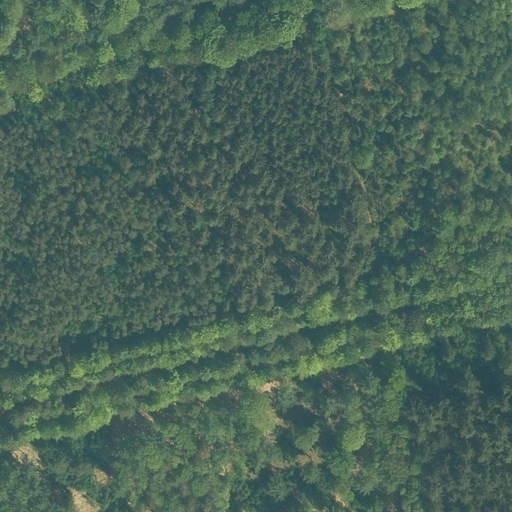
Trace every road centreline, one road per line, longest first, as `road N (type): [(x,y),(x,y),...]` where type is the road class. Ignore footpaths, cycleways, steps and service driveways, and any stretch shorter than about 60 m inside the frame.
road 1 (track): [(433,511),(323,0)]
road 2 (track): [(300,0),(0,80)]
